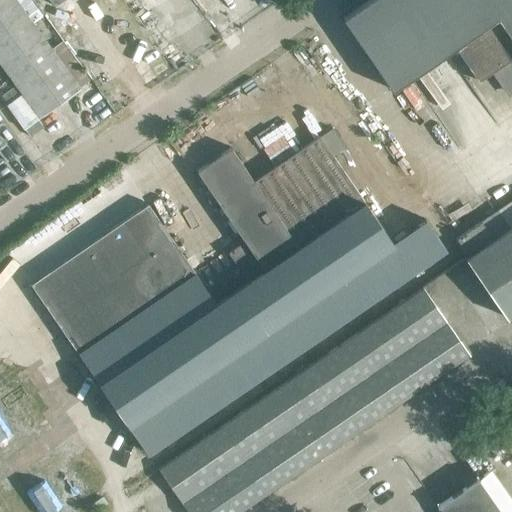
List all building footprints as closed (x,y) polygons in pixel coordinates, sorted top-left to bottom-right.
[(0,0),(0,28),(24,12),(15,0),(0,0)] [(511,0),(367,0),(341,18),(391,90),(453,47),(477,82),(511,57),(511,0)] [(24,12),(0,28),(0,62),(21,92),(5,104),(22,128),(78,88),(24,12)] [(146,202),(28,283),(70,343),(145,453),(444,248),(424,218),(390,241),(331,155),(343,147),(331,129),(319,138),(318,136),(252,181),(230,149),(196,172),(243,241),(227,252),(247,282),(215,304),(192,269),(174,243),(156,217),(146,202)] [(511,200),(479,222),(492,240),(511,226),(511,200)] [(454,239),(466,257),(492,240),(479,222),(454,239)] [(466,257),(467,257),(464,259),(504,318),(511,313),(511,226),(492,240),(466,257)] [(423,287),(157,469),(186,511),(237,511),(467,355),(423,287)] [(500,511),(476,478),(435,506),(438,511),(500,511)]
